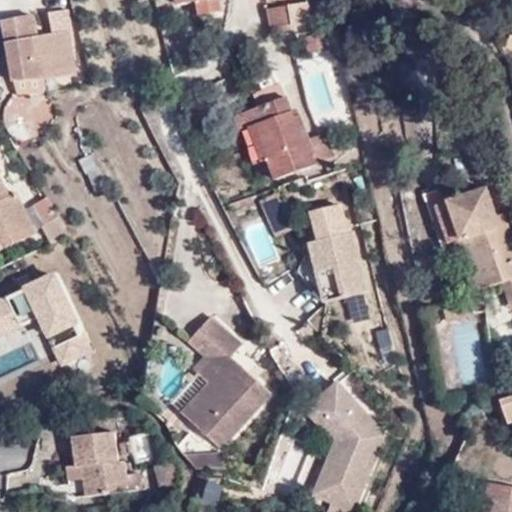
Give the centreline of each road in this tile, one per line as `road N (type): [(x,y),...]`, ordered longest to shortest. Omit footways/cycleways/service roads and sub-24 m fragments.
road 1 (unknown): [(234,0),(226,65),(174,91),(171,133),(281,326)]
road 2 (residential): [(0,412),(132,396),(159,413),(183,460),(173,511)]
